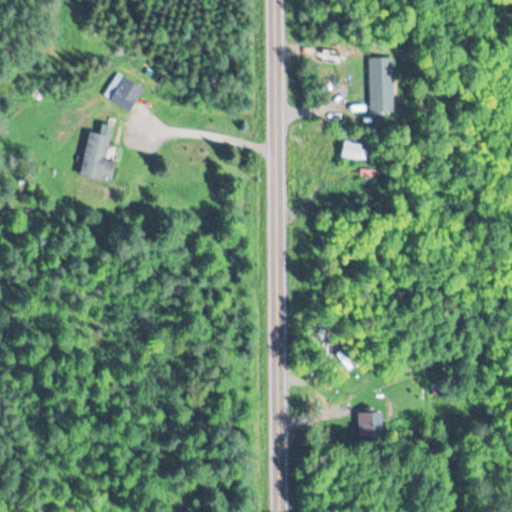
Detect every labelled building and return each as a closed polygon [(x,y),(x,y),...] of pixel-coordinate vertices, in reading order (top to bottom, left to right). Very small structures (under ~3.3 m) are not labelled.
[(368,59),(369,115),(395,114),(394,58),(368,59)] [(129,112),(138,100),(119,87),(111,100),(129,112)] [(112,182),(116,162),(104,159),(108,135),(89,131),(81,176),(112,182)] [(344,157),(358,158),(358,148),(345,147),(344,157)] [(358,413),(358,437),(383,437),(383,413),(358,413)]
